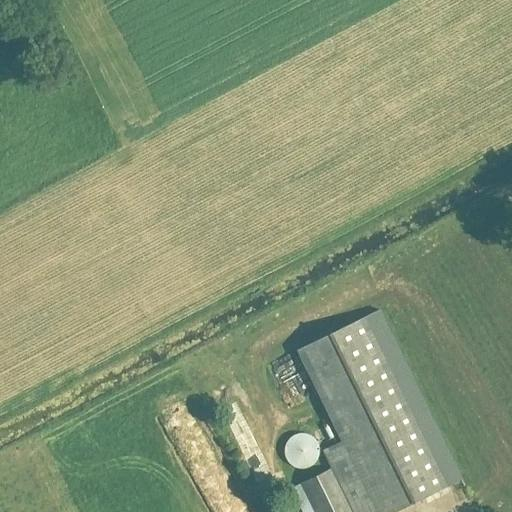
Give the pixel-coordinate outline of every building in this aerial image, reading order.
[(371,498),(377,511),(394,511),(426,497),(462,479),(380,311),(299,351),(351,458),(371,498)] [(294,415),(279,420),(282,430),(298,424),(294,415)] [(288,441),(285,447),(285,454),(287,460),(292,465),(298,468),(305,468),(311,466),(316,461),(319,455),(319,449),(317,442),(312,437),(306,434),(299,434),(293,436),(288,441)] [(315,511),(353,511),(332,468),(301,483),(315,511)] [(462,511),(458,503),(439,511),(462,511)]
